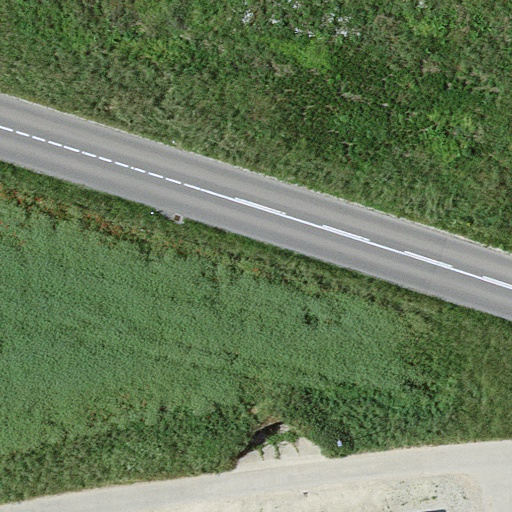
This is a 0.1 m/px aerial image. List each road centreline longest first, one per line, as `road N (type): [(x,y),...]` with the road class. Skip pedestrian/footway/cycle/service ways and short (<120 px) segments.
road 1 (secondary): [(0,125),(511,286)]
road 2 (track): [(123,511),(415,461),(511,463)]
